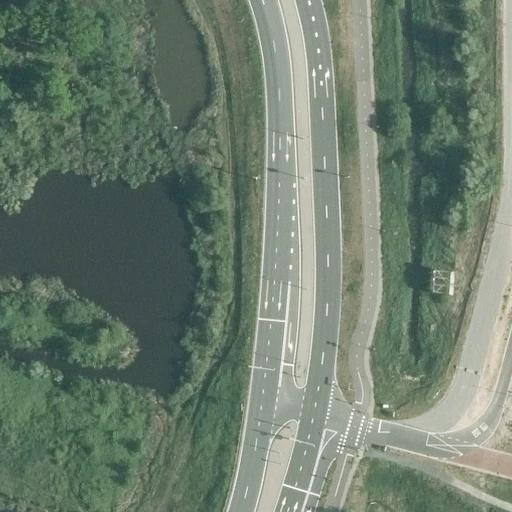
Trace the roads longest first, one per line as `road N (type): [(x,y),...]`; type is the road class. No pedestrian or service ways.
road 1 (tertiary): [(316,423),(330,241),(309,0)]
road 2 (tertiary): [(263,0),(280,74),(281,211),(261,411)]
